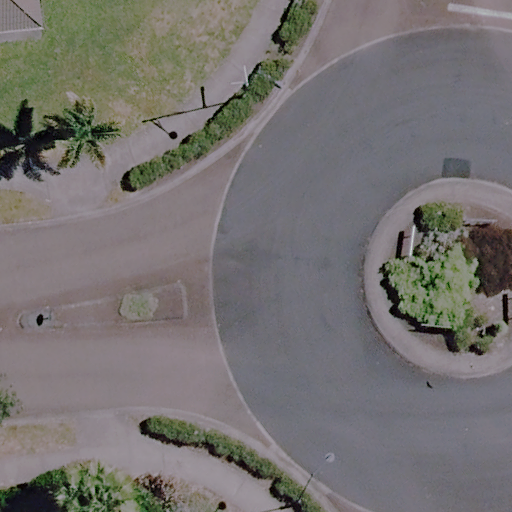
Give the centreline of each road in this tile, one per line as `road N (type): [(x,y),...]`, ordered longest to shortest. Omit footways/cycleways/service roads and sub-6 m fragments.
road 1 (residential): [(0,330),(310,296)]
road 2 (residential): [(310,296),(309,261),(325,210),(358,167),(402,137),(454,124)]
road 3 (residential): [(468,445),(424,438),(350,392),(325,356),(310,296)]
road 4 (residential): [(454,124),(439,0)]
